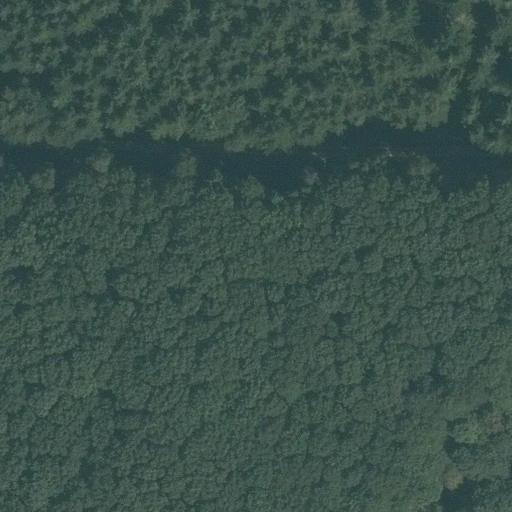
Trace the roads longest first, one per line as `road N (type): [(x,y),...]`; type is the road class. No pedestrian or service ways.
road 1 (track): [(511,155),(0,142)]
road 2 (track): [(337,511),(511,322)]
